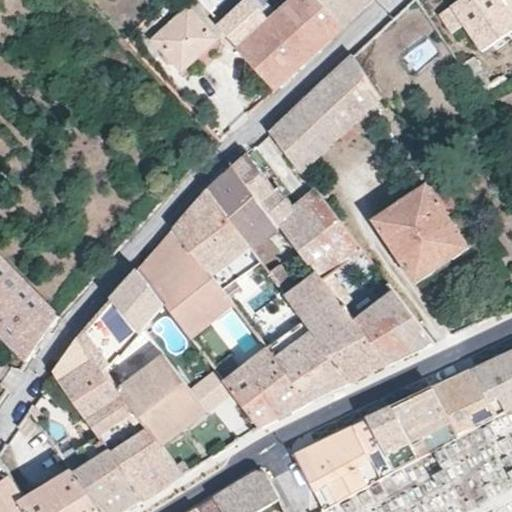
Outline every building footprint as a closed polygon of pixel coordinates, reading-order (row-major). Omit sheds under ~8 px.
[(318,0),(292,0),(271,20),(266,24),(256,33),(243,46),(239,49),(277,90),(346,27),(318,0)] [(371,0),(318,0),(346,27),(373,1),(371,0)] [(511,17),(500,0),(474,0),(472,2),(471,0),(463,0),(441,15),(452,33),(465,24),(483,50),(511,30),(511,17)] [(250,6),(246,2),(222,23),(243,46),(256,33),(266,24),(250,6)] [(271,20),(254,2),(250,6),(266,24),(271,20)] [(217,39),(189,8),(154,40),(182,71),(217,39)] [(243,46),(222,23),(218,26),(239,49),(243,46)] [(484,98),(499,89),(492,80),(474,55),(461,63),(484,98)] [(353,126),(382,98),(354,56),(272,134),(301,173),(340,137),(348,145),(360,133),(353,126)] [(505,71),(492,80),(499,89),(511,80),(505,71)] [(277,190),(248,155),(235,168),(274,219),(279,225),(296,209),(294,207),(279,188),(277,190)] [(274,219),(235,168),(209,192),(247,242),(274,219)] [(469,248),(448,215),(459,208),(439,178),(376,221),(418,283),(469,248)] [(365,251),(317,188),(294,207),(296,209),(279,225),(343,309),(354,301),(334,275),(365,251)] [(247,242),(209,192),(176,230),(214,278),(234,304),(244,296),(223,268),(251,248),(247,242)] [(253,250),(280,227),(274,219),(247,242),(251,248),(253,250)] [(234,304),(214,278),(176,230),(140,270),(167,304),(166,305),(192,340),(235,305),(234,304)] [(60,316),(0,254),(0,333),(28,362),(60,316)] [(140,270),(113,301),(115,303),(137,333),(139,335),(166,305),(167,304),(140,270)] [(387,367),(317,276),(288,298),(353,383),(387,367)] [(436,344),(396,291),(354,323),(387,367),(436,344)] [(99,320),(115,303),(113,301),(98,319),(99,320)] [(106,372),(123,352),(122,350),(98,319),(80,338),(106,372)] [(353,383),(306,322),(268,349),(269,350),(310,403),(353,383)] [(137,333),(122,350),(123,352),(139,335),(137,333)] [(106,372),(80,338),(55,374),(111,452),(144,501),(185,475),(163,446),(120,391),(106,372)] [(310,403),(269,350),(227,383),(226,384),(233,392),(260,428),(310,403)] [(511,410),(511,352),(474,370),(498,418),(511,410)] [(189,385),(166,356),(120,391),(163,446),(208,411),(189,385)] [(214,366),(189,385),(208,411),(233,392),(226,384),(227,383),(214,366)] [(498,418),(474,370),(436,388),(462,437),(498,418)] [(462,437),(436,388),(394,407),(421,459),(462,437)] [(233,434),(249,422),(230,396),(214,408),(233,434)] [(421,459),(394,407),(355,426),(383,480),(421,459)] [(383,480),(355,426),(296,454),(325,511),(383,480)] [(126,511),(144,501),(111,452),(75,474),(101,511),(126,511)] [(28,501),(0,460),(0,511),(26,511),(21,504),(28,501)] [(101,511),(75,474),(74,472),(28,501),(21,504),(26,511),(101,511)] [(261,511),(282,500),(269,477),(268,475),(266,474),(264,473),(262,473),(260,473),(258,473),(195,511),(261,511)]
